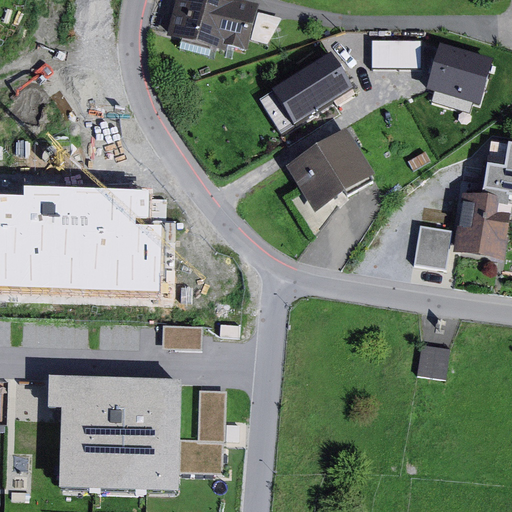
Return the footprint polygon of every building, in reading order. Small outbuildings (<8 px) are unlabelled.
[(228,7),(196,0),(180,0),(170,45),(229,58),(230,53),(251,58),(254,43),(272,47),(285,22),(261,17),(263,10),(229,2),(228,7)] [(501,65),(454,50),(439,93),(486,109),(501,65)] [(79,175),(77,54),(9,55),(10,176),(79,175)] [(298,121),(353,87),(332,55),(278,89),(298,121)] [(350,136),(290,172),(318,219),(378,182),(350,136)] [(434,233),(429,268),(457,272),(458,260),(508,267),(511,237),(511,185),(492,183),(489,202),(466,199),(461,236),(434,233)] [(0,306),(174,308),(175,230),(0,228),(0,306)] [(210,330),(171,329),(170,351),(210,352),(210,330)] [(455,351),(426,348),(422,380),(450,384),(455,351)] [(193,388),(60,384),(59,416),(72,417),(69,498),(190,501),(193,388)] [(246,427),(234,427),(233,444),(246,444),(246,427)]
